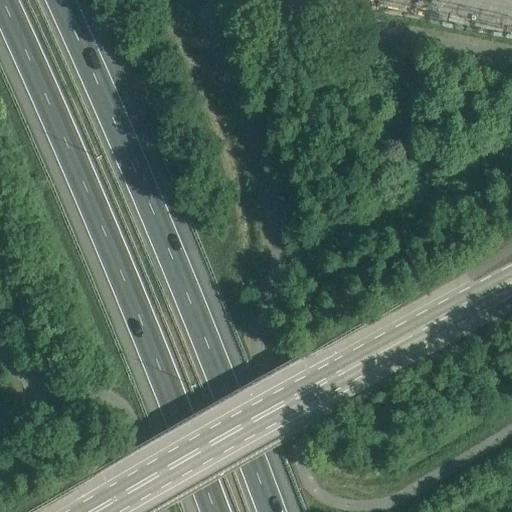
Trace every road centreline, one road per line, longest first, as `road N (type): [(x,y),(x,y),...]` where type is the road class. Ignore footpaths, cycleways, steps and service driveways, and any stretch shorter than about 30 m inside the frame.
road 1 (unclassified): [(228,0),(216,4),(214,44),(265,195),(258,364),(317,489),(342,503),(399,497),(511,426)]
road 2 (motorway): [(1,0),(175,400),(215,511)]
road 3 (motorway): [(275,511),(224,373),(63,0)]
road 4 (unclassified): [(511,46),(262,0)]
road 5 (tertiary): [(93,511),(312,389)]
road 6 (tertiary): [(511,278),(312,389)]
road 7 (unclassified): [(166,511),(134,436),(95,388),(36,374)]
